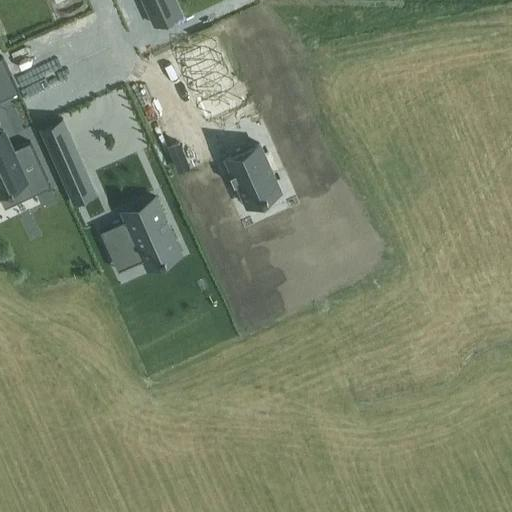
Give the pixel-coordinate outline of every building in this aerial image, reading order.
[(175,0),(143,0),(154,24),(181,12),(175,0)] [(211,117),(244,103),(218,42),(184,57),(211,117)] [(0,84),(12,79),(2,56),(0,56),(0,84)] [(62,118),(40,128),(48,145),(65,184),(73,201),(95,191),(87,174),(70,135),(62,118)] [(3,135),(0,136),(0,191),(23,181),(29,195),(49,185),(31,145),(12,153),(3,135)] [(233,172),(237,182),(246,201),(262,193),(262,194),(267,192),(267,191),(279,186),(259,142),(226,157),(233,172)] [(126,218),(100,229),(104,238),(106,238),(113,255),(137,244),(145,263),(159,257),(160,259),(165,256),(164,255),(178,248),(155,197),(122,211),(126,218)]
